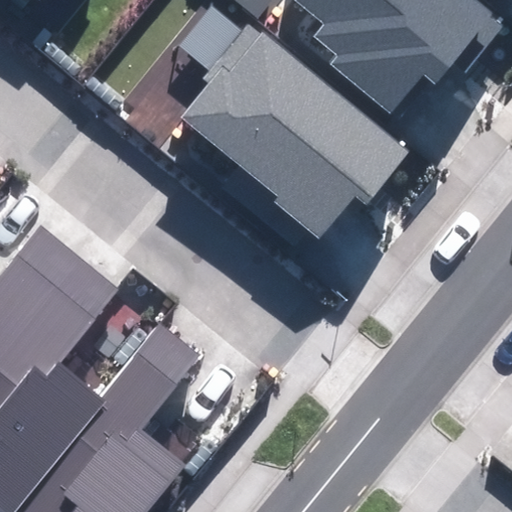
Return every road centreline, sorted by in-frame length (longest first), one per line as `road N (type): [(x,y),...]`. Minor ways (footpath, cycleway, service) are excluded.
road 1 (residential): [(0,115),(365,425)]
road 2 (residential): [(365,425),(511,247)]
road 3 (residential): [(365,425),(476,511)]
